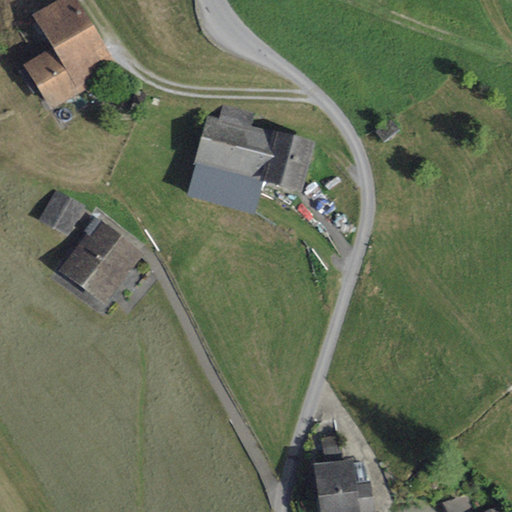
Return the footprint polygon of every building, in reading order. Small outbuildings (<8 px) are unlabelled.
[(60,53),(66,63),(89,48),(81,36),(90,30),(70,0),(69,0),(39,19),(59,52),(60,53)] [(100,84),(108,78),(89,48),(66,63),(60,53),(59,52),(23,75),(34,93),(42,88),(54,107),(84,87),(82,83),(94,75),(100,84)] [(211,121),(199,162),(264,180),(298,189),(309,148),(250,132),(255,115),(224,107),(220,124),(211,121)] [(379,132),(386,142),(399,132),(393,123),(379,132)] [(190,196),(255,214),(264,180),(199,162),(190,196)] [(55,195),(41,221),(69,236),(82,210),(55,195)] [(68,272),(86,285),(121,239),(95,220),(86,233),(93,238),(68,272)] [(104,298),(139,252),(121,239),(86,285),(104,298)] [(344,446),(343,437),(327,439),(328,449),(344,446)] [(373,511),(370,490),(355,492),(351,465),(347,465),(344,446),(328,449),(331,468),(319,469),(325,511),(373,511)] [(355,492),(370,490),(366,462),(351,465),(355,492)] [(443,503),(446,511),(468,511),(476,509),(471,493),(443,503)]
